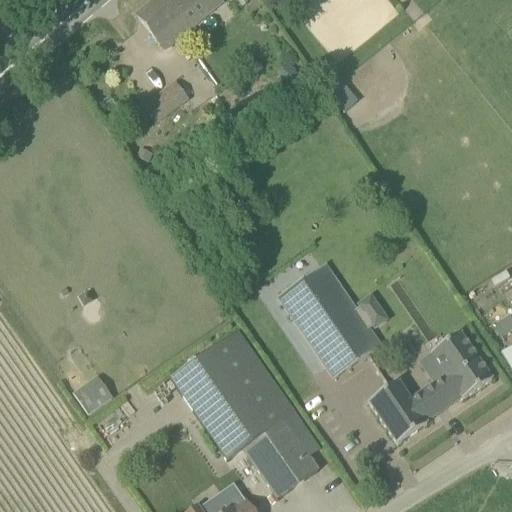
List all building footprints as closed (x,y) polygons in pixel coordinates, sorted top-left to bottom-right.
[(219,0),(159,0),(137,18),(164,52),(223,4),(219,0)] [(342,114),(356,103),(341,84),(327,95),(342,114)] [(175,86),(146,108),(142,110),(163,138),(195,114),(175,86)] [(136,159),(149,165),(153,156),(140,151),(136,159)] [(388,324),(371,298),(356,308),(358,312),(356,313),(325,268),(276,301),(332,383),(381,350),(369,332),(371,331),(374,334),(388,324)] [(511,321),(509,317),(511,315),(511,301),(508,295),(484,309),(499,337),(511,329),(511,321)] [(226,464),(243,453),(278,502),(317,474),(307,460),(318,453),(237,335),(168,382),(226,464)] [(432,387),(422,393),(410,401),(399,384),(368,405),(386,431),(397,447),(427,427),(425,424),(460,400),(462,403),(492,383),(480,366),(461,338),(418,367),(432,387)] [(511,345),(500,352),(511,375),(511,345)] [(95,377),(70,395),(87,417),(111,399),(95,377)]
